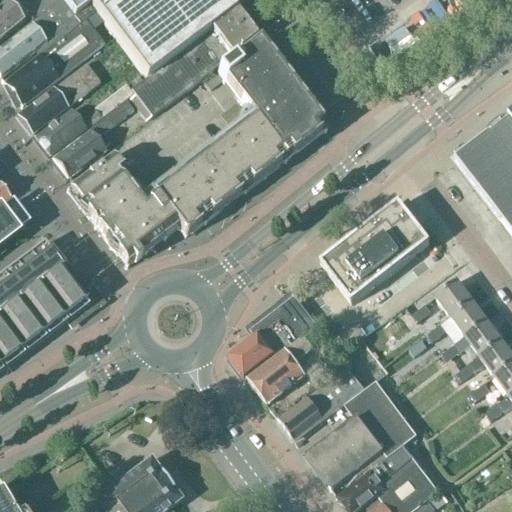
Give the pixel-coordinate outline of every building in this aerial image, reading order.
[(9,4),(0,11),(0,45),(29,22),(21,12),(37,0),(18,0),(11,6),(9,4)] [(103,0),(57,0),(75,22),(89,11),(103,0)] [(222,0),(103,0),(89,11),(145,86),(235,16),(222,0)] [(38,58),(85,21),(81,17),(74,23),(60,4),(11,43),(12,44),(0,52),(0,83),(36,55),(38,58)] [(235,16),(145,86),(130,98),(150,123),(256,43),(235,16)] [(2,88),(21,111),(104,47),(85,21),(38,58),(39,59),(2,88)] [(286,165),(326,134),(275,68),(265,54),(258,46),(217,78),(223,86),(233,100),(252,125),(245,130),(254,124),(286,165)] [(16,120),(32,140),(101,86),(86,66),(16,120)] [(70,115),(34,143),(48,162),(130,99),(123,91),(95,113),(93,110),(76,123),(70,115)] [(89,138),(51,165),(66,185),(105,157),(103,154),(110,148),(104,140),(134,117),(126,106),(90,134),(89,138)] [(235,108),(219,120),(227,130),(243,117),(235,108)] [(511,119),(508,122),(506,118),(487,133),(491,137),(455,164),(511,239),(511,119)] [(111,160),(66,194),(125,272),(178,233),(195,235),(225,212),(228,197),(243,199),(286,165),(254,124),(245,130),(146,204),(111,160)] [(0,190),(0,209),(9,202),(0,190)] [(0,214),(0,249),(28,228),(11,205),(0,214)] [(398,208),(320,268),(351,308),(429,248),(398,208)] [(43,248),(29,258),(30,259),(48,283),(62,273),(43,248)] [(29,258),(16,269),(34,293),(48,283),(30,259),(29,258)] [(16,269),(2,279),(21,304),(34,293),(16,269)] [(0,369),(66,320),(71,327),(99,306),(78,278),(71,284),(63,273),(1,320),(1,319),(0,319),(0,369)] [(2,279),(0,280),(0,304),(7,314),(21,304),(2,279)] [(435,302),(449,322),(472,305),(457,285),(435,302)] [(293,300),(249,335),(254,343),(229,362),(245,382),(272,361),(275,365),(318,332),(293,300)] [(449,322),(454,328),(464,341),(486,325),(472,305),(449,322)] [(411,320),(416,327),(430,317),(425,309),(411,320)] [(470,349),(479,361),(501,345),(486,325),(464,341),(464,342),(441,360),(446,367),(470,349)] [(440,330),(426,340),(431,347),(445,337),(440,330)] [(331,346),(332,348),(340,357),(348,351),(339,340),(331,346)] [(322,391),(312,378),(323,370),(304,344),(248,387),(277,425),(322,391)] [(421,345),(408,354),(414,361),(426,352),(421,345)] [(493,381),(511,366),(511,359),(501,345),(479,361),(448,385),(453,392),(484,369),(493,381)] [(511,366),(493,381),(508,400),(511,397),(511,366)] [(322,391),(277,425),(292,445),(321,422),(361,392),(346,373),(322,391)] [(416,441),(375,387),(343,411),(353,425),(305,461),(331,495),(337,491),(342,497),(404,450),(416,441)] [(484,389),(470,399),(475,406),(489,396),(484,389)] [(511,409),(511,397),(508,400),(508,401),(478,423),(484,430),(511,409)] [(404,450),(342,497),(336,502),(343,511),(371,511),(421,474),(403,451),(404,450)] [(169,511),(180,505),(149,464),(96,503),(96,505),(86,511),(87,511),(169,511)] [(419,511),(438,497),(421,474),(371,511),(419,511)] [(423,511),(436,511),(446,505),(441,499),(423,511)]
